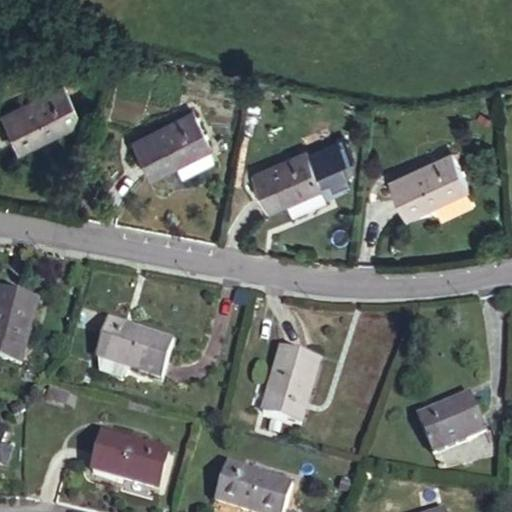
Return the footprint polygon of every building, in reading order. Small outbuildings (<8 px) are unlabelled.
[(75,86),(9,117),(26,152),(91,121),(75,86)] [(199,127),(137,152),(152,187),(178,176),(209,164),(213,162),(199,127)] [(454,156),(393,188),(410,222),(471,191),(454,156)] [(313,158),(259,185),(277,220),(332,194),(313,158)] [(209,164),(178,176),(181,186),(214,173),(209,164)] [(33,300),(0,292),(0,366),(16,371),(33,300)] [(165,380),(177,337),(109,320),(97,362),(165,380)] [(304,432),(325,361),(288,351),(267,422),(304,432)] [(135,372),(101,364),(103,378),(131,386),(135,372)] [(429,460),(488,438),(476,402),(469,404),(414,424),(429,460)] [(94,447),(82,485),(150,503),(162,466),(94,447)] [(225,478),(215,511),(285,511),(290,496),(225,478)]
